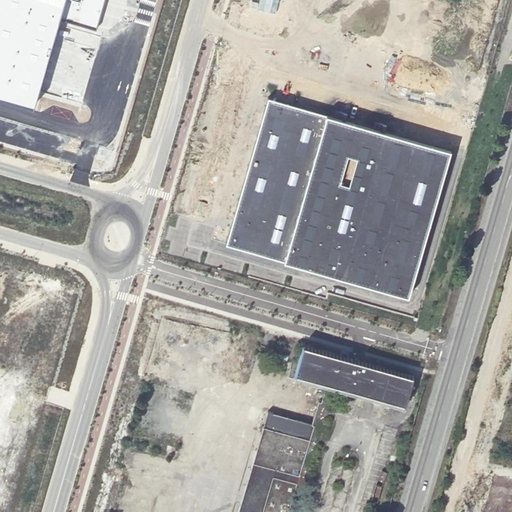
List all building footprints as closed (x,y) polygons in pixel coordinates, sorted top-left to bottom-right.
[(0,0),(0,93),(35,104),(65,0),(0,0)] [(408,294),(451,149),(268,95),(225,242),(408,294)] [(359,308),(366,308),(367,291),(360,291),(359,308)] [(174,333),(167,359),(212,370),(217,348),(235,352),(241,326),(191,313),(193,302),(174,298),(166,331),(174,333)] [(241,332),(226,377),(246,384),(260,338),(241,332)] [(412,374),(303,343),(294,374),(403,406),(412,374)] [(240,511),(290,511),(316,426),(270,412),(240,511)]
